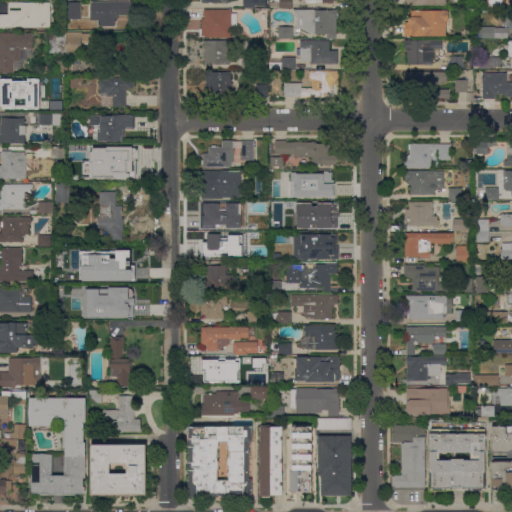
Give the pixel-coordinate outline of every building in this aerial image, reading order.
[(133,1),(133,14),(119,14),(119,21),(116,21),(116,26),(102,26),(102,25),(99,25),(99,20),(91,20),(91,1),(133,1)] [(51,2),(51,26),(11,26),(11,28),(0,28),(0,14),(9,14),(9,2),(51,2)] [(82,19),(68,18),(68,2),(82,2),(82,19)] [(205,37),(205,35),(202,35),(202,33),(200,33),(200,28),(202,28),(202,18),(204,18),(204,9),(232,9),(232,13),(238,13),(238,27),(232,27),(232,37),(205,37)] [(336,9),(336,38),(327,38),(327,33),(311,33),(303,28),(303,27),(297,28),(296,17),(295,15),(295,9),(336,9)] [(405,36),(405,22),(409,22),(409,17),(411,17),(411,10),(449,10),(449,20),(447,20),(447,35),(405,36)] [(279,26),(293,26),(293,27),(294,27),(293,38),(279,38),(279,26)] [(495,38),(483,38),(482,26),(495,26),(495,38)] [(50,32),(67,32),(67,31),(83,31),(83,33),(96,33),(95,42),(82,42),(82,57),(81,57),(81,58),(77,58),(77,57),(63,57),(63,52),(50,52),(50,32)] [(21,68),(14,68),(15,72),(0,72),(0,32),(33,32),(34,48),(32,48),(32,52),(23,61),(23,66),(21,68)] [(232,40),(232,43),(234,43),(234,47),(233,47),(233,55),(230,55),(230,64),(205,64),(205,40),(232,40)] [(329,40),(330,50),(338,50),(338,63),(311,63),(311,61),(300,61),(300,55),(297,55),(297,48),(301,48),(301,40),(329,40)] [(409,64),(409,57),(408,57),(408,51),(406,51),(406,40),(442,40),(443,48),(435,48),(435,58),(433,58),(433,64),(409,64)] [(450,66),(451,55),(464,56),(464,58),(467,58),(467,65),(464,64),(464,67),(450,66)] [(296,57),(295,69),(270,69),(270,62),(282,62),(282,56),(296,57)] [(492,68),(474,68),(474,57),(492,57),(492,68)] [(58,60),(72,59),(72,62),(74,62),(74,73),(59,74),(58,60)] [(39,74),(39,65),(49,65),(49,74),(39,74)] [(309,71),(337,70),(337,74),(338,74),(338,77),(337,77),(338,96),(284,96),(284,82),(302,82),(302,88),(313,88),(313,81),(309,81),(309,71)] [(232,71),(232,95),(206,95),(206,71),(232,71)] [(448,71),(448,82),(439,81),(438,89),(450,89),(450,98),(428,98),(428,89),(405,89),(405,73),(406,73),(406,71),(448,71)] [(508,72),(508,82),(511,82),(511,96),(507,96),(507,94),(496,94),(496,98),(483,98),(483,73),(508,72)] [(133,77),(133,80),(135,80),(135,85),(133,85),(133,88),(128,88),(128,89),(126,89),(126,106),(113,106),(113,96),(108,96),(108,93),(101,93),(101,87),(100,87),(100,79),(108,79),(108,77),(133,77)] [(15,103),(15,109),(16,109),(16,112),(10,112),(10,110),(0,110),(0,96),(10,96),(10,89),(12,89),(12,78),(25,78),(40,78),(40,89),(41,89),(41,98),(32,98),(32,103),(15,103)] [(468,92),(456,92),(456,79),(468,79),(468,92)] [(268,84),(268,96),(257,96),(257,84),(268,84)] [(62,113),(61,125),(58,125),(50,125),(50,130),(43,130),(43,124),(40,124),(40,113),(62,113)] [(94,133),(99,133),(99,131),(101,131),(101,125),(91,125),(91,115),(118,115),(118,114),(131,114),(131,115),(135,115),(135,128),(124,128),(124,140),(94,140),(94,133)] [(0,123),(2,123),(2,117),(25,117),(25,120),(26,120),(26,122),(25,122),(25,126),(26,126),(26,134),(25,134),(25,143),(3,143),(0,143),(0,123)] [(483,154),(483,155),(478,155),(478,154),(477,154),(477,139),(497,139),(497,145),(488,146),(488,154),(483,154)] [(217,146),(223,146),(223,140),(234,140),(234,141),(242,141),(242,140),(254,140),(254,160),(242,160),(242,147),(234,147),(234,162),(231,162),(231,166),(203,166),(203,164),(202,164),(202,159),(203,159),(203,153),(209,153),(209,146),(211,146),(212,145),(216,145),(217,146)] [(275,140),(287,140),(287,142),(314,141),(314,143),(330,143),(330,155),(337,155),(337,164),(326,164),(326,163),(312,164),(312,156),(296,156),(296,154),(276,154),(275,140)] [(411,143),(451,144),(451,159),(439,159),(439,149),(432,149),(431,168),(404,167),(404,165),(405,165),(405,158),(407,156),(409,155),(411,154),(411,143)] [(71,169),(71,156),(74,156),(74,144),(87,144),(86,157),(85,157),(85,169),(71,169)] [(53,158),(52,147),(65,147),(65,157),(53,158)] [(134,147),(133,165),(132,165),(132,179),(101,179),(101,147),(134,147)] [(0,178),(0,165),(2,165),(2,157),(1,157),(1,150),(12,150),(12,151),(27,151),(27,178),(0,178)] [(284,156),(284,166),(280,166),(280,167),(275,167),(275,166),(271,166),(271,156),(284,156)] [(202,170),(229,170),(229,171),(241,171),(241,179),(242,179),(242,190),(233,190),(233,189),(224,189),(224,198),(202,198),(202,170)] [(444,170),(444,188),(437,188),(437,190),(435,191),(435,194),(411,194),(411,185),(405,181),(405,170),(444,170)] [(511,170),(511,190),(507,190),(507,189),(505,189),(505,187),(504,186),(498,186),(498,171),(505,171),(505,170),(511,170)] [(337,171),(337,200),(329,200),(330,194),(309,194),(309,189),(305,189),(305,179),(312,179),(312,171),(337,171)] [(276,173),(287,173),(287,186),(276,186),(276,173)] [(70,202),(54,202),(54,186),(57,186),(57,183),(71,183),(70,202)] [(3,208),(3,210),(0,210),(0,199),(2,199),(2,195),(1,195),(1,187),(2,187),(2,184),(33,184),(33,192),(29,192),(29,190),(25,190),(25,200),(27,200),(27,208),(3,208)] [(462,187),(462,199),(449,199),(449,188),(462,187)] [(486,199),(475,199),(475,187),(486,187),(486,199)] [(486,199),(486,187),(499,187),(499,199),(486,199)] [(109,239),(109,231),(104,231),(104,228),(98,228),(98,217),(100,216),(100,191),(117,191),(117,205),(123,205),(123,219),(124,219),(124,230),(123,230),(123,239),(109,239)] [(53,201),(53,213),(33,213),(33,210),(39,210),(39,201),(53,201)] [(216,209),(219,210),(219,211),(232,212),(232,201),(255,201),(255,214),(232,214),(232,218),(232,237),(228,237),(228,246),(203,246),(203,211),(216,211),(216,209)] [(316,203),(316,201),(326,201),(326,203),(339,203),(339,221),(334,221),(334,226),(305,225),(305,221),(294,221),(294,203),(316,203)] [(406,209),(410,209),(409,201),(434,201),(434,215),(438,215),(438,220),(440,220),(440,225),(410,225),(410,224),(406,224),(406,209)] [(486,201),(486,216),(480,216),(480,210),(474,210),(474,201),(486,201)] [(271,230),(271,214),(280,214),(279,218),(292,218),(292,230),(271,230)] [(511,226),(503,226),(503,223),(501,223),(501,214),(511,214),(511,226)] [(0,241),(0,232),(3,232),(3,227),(1,226),(1,221),(3,220),(3,217),(32,216),(32,223),(30,223),(30,234),(24,234),(24,241),(0,241)] [(476,230),(476,219),(489,219),(490,230),(476,230)] [(270,236),(262,236),(262,223),(270,223),(270,236)] [(476,241),(476,231),(490,231),(489,242),(476,241)] [(450,232),(450,243),(432,243),(432,251),(431,251),(431,253),(434,253),(434,256),(431,256),(431,257),(420,257),(420,256),(405,256),(405,232),(450,232)] [(338,243),(338,247),(337,248),(337,249),(338,249),(338,262),(331,261),(331,256),(312,256),(312,250),(303,250),(303,242),(308,242),(308,233),(334,233),(334,240),(337,240),(337,242),(338,243)] [(39,234),(51,234),(51,246),(39,246),(39,234)] [(511,259),(502,259),(502,249),(503,249),(503,243),(511,243),(511,259)] [(457,262),(457,246),(469,245),(469,262),(457,262)] [(22,265),(20,265),(20,270),(34,270),(34,281),(0,280),(0,267),(2,267),(2,247),(23,247),(22,265)] [(81,280),(131,280),(131,249),(115,249),(115,257),(108,257),(108,252),(81,252),(81,280)] [(294,261),(282,261),(282,249),(294,249),(294,261)] [(251,272),(251,261),(263,261),(263,273),(251,272)] [(300,287),(300,282),(286,282),(286,270),(287,270),(287,264),(306,264),(306,268),(316,268),(316,264),(327,264),(327,263),(338,263),(338,273),(331,273),(331,288),(333,288),(333,290),(331,290),(331,292),(324,292),(324,285),(317,285),(317,287),(305,287),(300,287)] [(405,264),(407,264),(426,265),(425,266),(440,266),(440,283),(447,283),(447,290),(418,290),(418,291),(413,291),(413,278),(405,277),(405,264)] [(227,265),(227,267),(228,267),(228,269),(227,269),(227,274),(234,275),(234,290),(205,290),(205,280),(208,280),(208,265),(227,265)] [(477,276),(489,276),(489,292),(477,292),(477,276)] [(270,292),(271,278),(275,278),(275,280),(282,280),(282,292),(270,292)] [(473,292),(465,292),(465,278),(473,278),(473,292)] [(0,312),(0,287),(21,287),(21,296),(33,296),(33,312),(0,312)] [(86,316),(132,316),(132,287),(105,287),(85,288),(86,316)] [(202,302),(206,302),(206,294),(228,294),(228,304),(223,304),(223,311),(224,311),(224,318),(207,318),(207,315),(202,315),(202,302)] [(290,302),(290,298),(291,298),(292,294),(339,294),(339,303),(333,303),(333,318),(307,318),(307,316),(305,316),(305,312),(304,312),(304,305),(291,305),(291,302),(290,302)] [(407,295),(437,295),(437,303),(445,303),(445,311),(444,311),(444,314),(445,314),(445,316),(444,316),(444,318),(407,318),(407,295)] [(261,311),(261,323),(248,323),(248,311),(261,311)] [(292,312),(292,324),(279,323),(279,311),(292,312)] [(509,311),(509,323),(474,322),(474,311),(509,311)] [(0,352),(0,322),(9,323),(9,322),(28,322),(28,335),(38,335),(38,347),(19,347),(19,352),(0,352)] [(336,325),(336,333),(338,333),(338,349),(308,349),(300,345),(300,344),(302,342),(302,339),(305,337),(305,325),(336,325)] [(407,326),(447,326),(447,336),(435,336),(435,342),(432,342),(432,344),(428,344),(428,342),(421,342),(421,345),(415,345),(415,354),(407,354),(407,326)] [(249,327),(249,337),(242,337),(242,339),(230,339),(230,343),(219,350),(208,350),(208,345),(205,345),(205,344),(202,344),(201,327),(249,327)] [(124,349),(123,349),(123,359),(131,359),(131,376),(129,376),(129,385),(119,385),(118,376),(111,376),(111,363),(113,363),(113,349),(111,349),(111,336),(124,336),(124,349)] [(511,352),(494,352),(494,339),(511,339),(511,352)] [(259,341),(259,352),(248,352),(248,354),(234,354),(234,341),(259,341)] [(292,342),(292,355),(280,355),(279,343),(292,342)] [(447,344),(447,354),(434,354),(434,343),(447,344)] [(447,355),(447,364),(441,365),(442,373),(440,375),(431,375),(431,379),(429,379),(429,380),(408,380),(407,356),(447,355)] [(208,384),(208,381),(204,381),(204,369),(203,369),(202,356),(224,356),(224,374),(232,374),(232,384),(208,384)] [(331,357),(331,356),(341,356),(341,380),(335,380),(335,382),(307,382),(307,380),(296,380),(296,369),(297,369),(297,356),(331,357)] [(34,357),(41,357),(41,360),(42,360),(42,364),(41,364),(41,385),(16,385),(16,387),(0,387),(0,371),(9,372),(9,357),(34,357)] [(511,359),(503,360),(504,379),(511,378),(511,359)] [(284,372),(284,383),(272,383),(272,372),(284,372)] [(457,386),(457,385),(446,385),(446,373),(471,373),(471,383),(458,383),(458,386),(457,386)] [(499,374),(499,385),(475,385),(475,374),(499,374)] [(269,386),(269,399),(251,398),(251,386),(269,386)] [(318,387),(318,389),(340,389),(340,416),(329,416),(329,409),(322,409),(322,412),(297,412),(297,408),(291,408),(291,389),(297,389),(297,387),(318,387)] [(450,387),(450,414),(411,414),(407,410),(407,388),(450,387)] [(511,387),(511,405),(501,405),(501,395),(499,395),(499,388),(511,387)] [(90,402),(90,390),(103,390),(103,402),(90,402)] [(0,395),(3,395),(3,391),(25,391),(25,403),(17,403),(17,400),(12,400),(12,396),(9,396),(9,418),(0,418),(0,395)] [(202,417),(202,394),(206,394),(206,393),(213,393),(213,391),(239,391),(239,399),(249,399),(249,413),(242,413),(242,417),(202,417)] [(107,431),(107,419),(103,419),(103,409),(119,410),(119,395),(133,395),(133,402),(135,402),(135,418),(142,418),(142,431),(107,431)] [(87,397),(87,422),(85,422),(85,442),(87,442),(86,478),(84,478),(84,488),(85,488),(85,494),(77,494),(77,495),(57,495),(41,495),(41,494),(32,494),(32,454),(53,454),(53,475),(58,475),(64,475),(65,454),(66,454),(66,448),(64,448),(64,419),(54,419),(54,425),(30,425),(30,397),(87,397)] [(495,405),(495,416),(482,416),(482,405),(495,405)] [(317,429),(317,418),(353,417),(353,429),(317,429)] [(15,424),(26,424),(26,438),(11,438),(11,437),(5,437),(5,433),(11,433),(11,432),(15,432),(15,424)] [(283,495),(271,495),(271,496),(263,496),(263,494),(262,494),(262,480),(260,480),(260,465),(261,465),(261,456),(260,456),(260,443),(261,443),(261,427),(263,427),(263,424),(271,424),(271,426),(283,426),(283,495)] [(393,489),(393,474),(403,474),(403,442),(393,442),(393,424),(426,425),(426,432),(427,432),(427,437),(426,437),(426,489),(393,489)] [(212,495),(191,495),(190,426),(253,425),(254,442),(250,442),(250,479),(253,479),(254,495),(252,495),(252,496),(243,496),(243,495),(231,495),(231,497),(224,497),(224,495),(219,495),(219,497),(212,497),(212,495)] [(313,491),(292,491),(292,470),(293,470),(293,432),(292,432),(292,426),(313,426),(313,491)] [(511,451),(495,451),(495,450),(492,450),(492,426),(511,426),(511,451)] [(431,489),(432,429),(486,429),(486,490),(431,489)] [(352,495),(322,495),(322,475),(319,475),(319,435),(352,435),(352,495)] [(15,439),(18,439),(18,441),(18,451),(2,451),(2,439),(15,439)] [(91,495),(91,444),(147,444),(147,495),(91,495)] [(14,460),(17,460),(17,453),(26,453),(26,473),(14,473),(14,460)] [(493,462),(495,462),(495,461),(511,461),(511,490),(507,490),(507,486),(493,486),(493,462)] [(12,491),(7,491),(7,493),(5,493),(5,494),(0,494),(0,475),(1,475),(1,478),(7,478),(7,480),(12,480),(12,491)]
